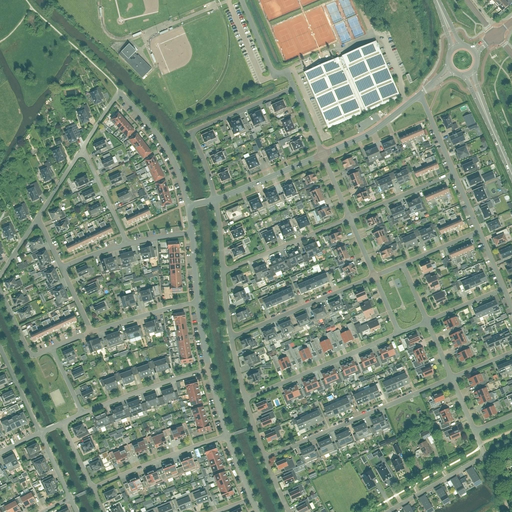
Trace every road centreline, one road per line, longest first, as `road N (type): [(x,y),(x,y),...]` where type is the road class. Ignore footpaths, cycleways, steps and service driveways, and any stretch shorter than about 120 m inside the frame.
road 1 (residential): [(451,378),(264,458)]
road 2 (residential): [(187,206),(164,145),(119,93),(81,151)]
road 3 (residential): [(293,88),(190,132),(215,200)]
road 4 (residential): [(245,399),(398,333)]
road 5 (residential): [(231,337),(374,276)]
road 6 (residential): [(92,489),(227,435)]
road 7 (residential): [(387,511),(484,455),(474,431)]
road 8 (residential): [(223,272),(349,218)]
road 9 (residential): [(208,369),(82,413)]
